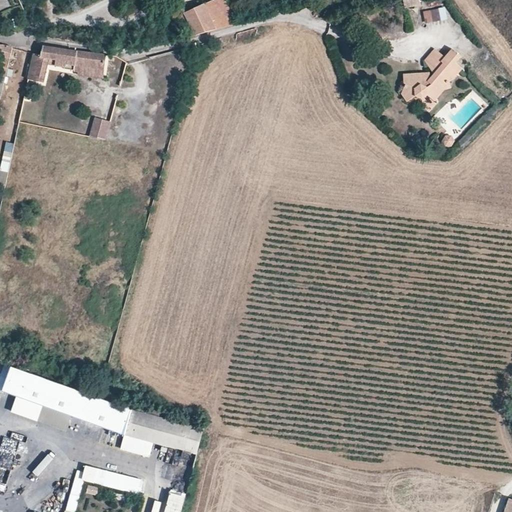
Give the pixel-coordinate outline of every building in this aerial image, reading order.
[(228,4),(221,7),(218,0),(211,0),(204,3),(217,29),(237,24),(228,4)] [(204,3),(185,13),(196,35),(217,29),(204,3)] [(423,11),(425,24),(448,20),(445,7),(423,11)] [(185,13),(178,16),(189,37),(196,35),(185,13)] [(0,98),(13,48),(3,45),(0,44),(0,98)] [(435,69),(431,73),(422,75),(421,70),(404,73),(405,81),(407,82),(403,91),(410,100),(418,93),(424,97),(428,92),(436,98),(445,85),(454,82),(451,78),(463,63),(455,57),(460,51),(451,44),(445,53),(434,45),(425,57),(435,69)] [(76,62),(77,51),(43,47),(41,55),(34,53),(29,77),(43,80),(48,58),(56,59),(56,64),(65,65),(65,60),(76,62)] [(65,65),(65,67),(78,69),(79,65),(81,52),(77,51),(76,62),(65,60),(65,65)] [(114,61),(115,56),(81,52),(79,65),(104,69),(105,60),(114,61)] [(90,137),(107,141),(111,122),(94,118),(90,137)] [(448,134),(441,141),(448,148),(455,142),(448,134)] [(4,150),(12,152),(14,143),(6,142),(4,150)] [(4,151),(0,171),(8,173),(12,153),(4,151)] [(18,392),(27,369),(14,364),(5,387),(18,392)] [(123,406),(27,369),(18,392),(116,430),(117,425),(123,406)] [(129,418),(131,409),(133,403),(123,406),(117,425),(116,430),(125,434),(126,429),(129,418)] [(125,434),(155,441),(197,453),(204,429),(159,417),(160,410),(133,403),(125,434)] [(68,429),(71,417),(42,410),(40,423),(68,429)] [(155,441),(125,434),(121,448),(150,456),(155,441)] [(4,436),(1,444),(0,444),(0,481),(6,484),(22,443),(4,436)] [(105,470),(89,465),(85,479),(102,483),(105,470)] [(143,481),(105,470),(102,483),(108,485),(139,493),(140,494),(143,481)] [(511,511),(511,500),(507,499),(502,511),(511,511)]
